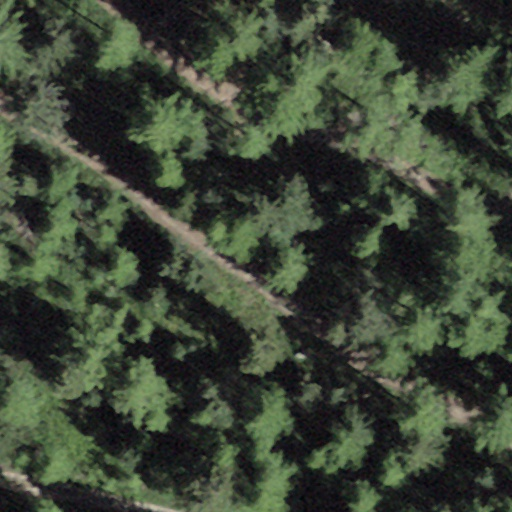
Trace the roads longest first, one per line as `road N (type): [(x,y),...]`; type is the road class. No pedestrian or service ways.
road 1 (track): [(0,60),(301,302),(511,441)]
road 2 (track): [(0,469),(258,511)]
